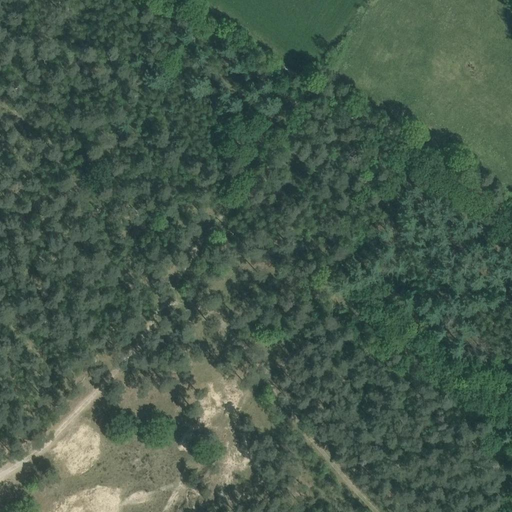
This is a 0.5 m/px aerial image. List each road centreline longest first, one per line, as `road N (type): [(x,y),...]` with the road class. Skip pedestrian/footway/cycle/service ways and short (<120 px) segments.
road 1 (track): [(511,222),(193,0)]
road 2 (track): [(371,511),(181,276)]
